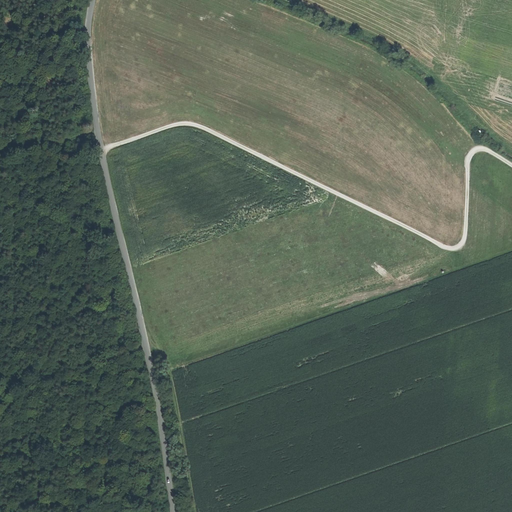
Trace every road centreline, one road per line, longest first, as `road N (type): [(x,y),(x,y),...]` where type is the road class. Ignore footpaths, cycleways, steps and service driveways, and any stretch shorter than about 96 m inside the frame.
road 1 (track): [(100,149),(191,123),(451,249),(464,236),(470,153),(488,150),(511,164)]
road 2 (unclassified): [(92,0),(86,31),(97,133),(154,385),(172,511)]
road 3 (track): [(153,511),(133,356),(146,346)]
